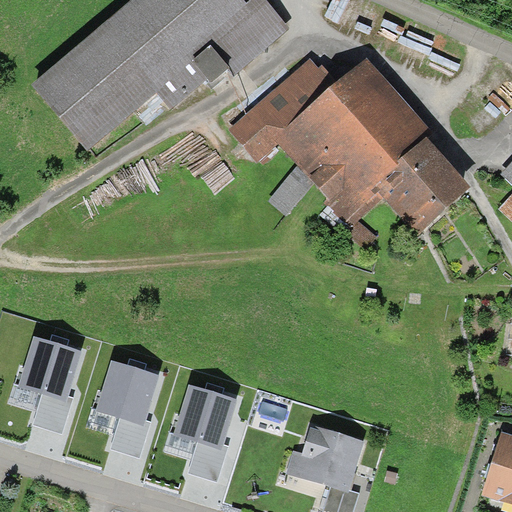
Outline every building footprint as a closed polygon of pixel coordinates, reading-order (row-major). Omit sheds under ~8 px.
[(254,0),(247,6),(241,0),(136,0),(32,88),(88,153),(156,95),(170,112),(207,81),(212,87),(229,73),(233,78),(290,30),(264,0),(254,0)] [(427,141),(431,145),(437,140),(367,61),(339,86),(321,66),(318,68),(310,59),(230,131),(259,163),(279,145),(327,199),(323,202),(336,216),(332,220),(345,234),(383,201),(375,192),(400,170),(398,167),(427,141)] [(510,110),(494,94),(487,101),(489,104),(466,126),(480,140),(510,110)] [(431,145),(427,141),(398,167),(400,170),(375,192),(383,201),(417,239),(471,190),(431,145)] [(511,163),(501,175),(511,184),(511,163)] [(511,222),(511,194),(498,210),(511,222)] [(0,329),(7,332),(19,298),(0,290),(0,329)] [(82,352),(34,338),(19,387),(41,394),(32,425),(62,434),(74,398),(68,396),(76,371),(82,352)] [(159,375),(113,361),(98,410),(120,416),(111,448),(139,456),(149,422),(145,421),(153,394),(159,375)] [(237,401),(191,385),(173,436),(196,444),(186,473),(216,483),(229,446),(222,444),(231,420),(237,401)] [(354,478),(364,444),(312,427),(303,455),(293,452),(286,475),(330,489),(348,495),(349,491),(354,478)] [(491,466),(482,497),(511,506),(511,437),(502,434),(491,466)] [(398,475),(388,472),(385,482),(395,485),(398,475)] [(354,511),(360,495),(349,491),(348,495),(330,489),(322,511),(354,511)]
